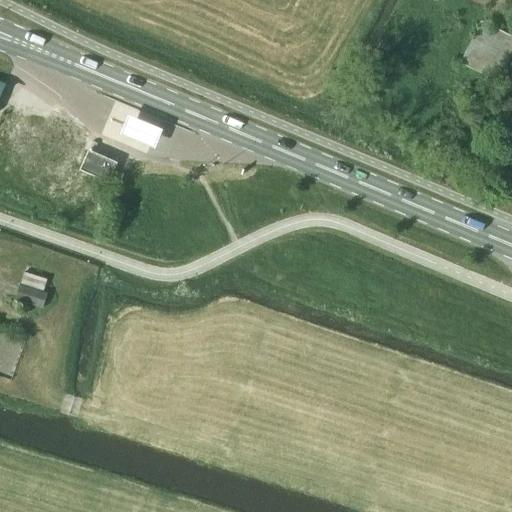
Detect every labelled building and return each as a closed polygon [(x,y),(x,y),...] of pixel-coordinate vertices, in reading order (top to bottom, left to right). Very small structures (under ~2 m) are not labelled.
[(462,60),(502,78),(511,55),(511,34),(481,20),(462,60)] [(115,118),(122,120),(124,112),(152,120),(155,112),(120,101),(115,118)] [(166,129),(129,114),(118,141),(155,156),(166,129)] [(511,127),(505,145),(511,147),(501,171),(511,175),(511,127)] [(107,180),(114,161),(87,150),(80,169),(107,180)] [(19,283),(15,300),(42,307),(46,292),(19,283)]
